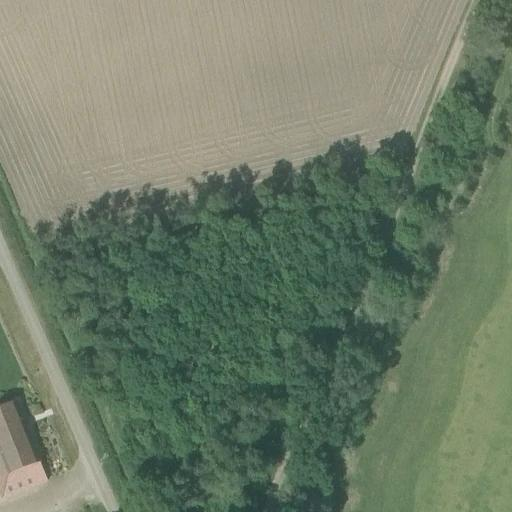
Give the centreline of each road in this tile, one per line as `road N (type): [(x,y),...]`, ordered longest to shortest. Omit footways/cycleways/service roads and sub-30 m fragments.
road 1 (track): [(281,511),(378,287),(486,0)]
road 2 (unclassified): [(110,511),(0,254)]
